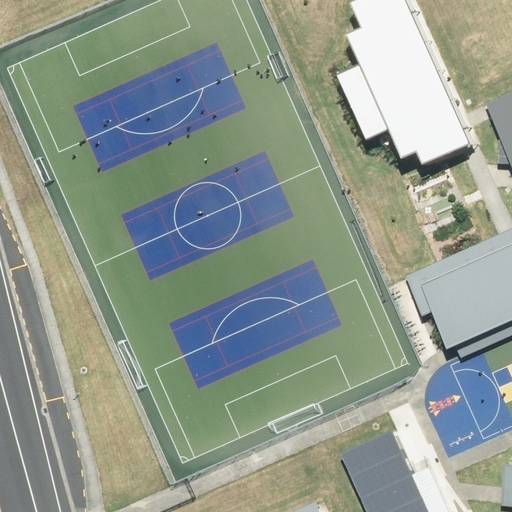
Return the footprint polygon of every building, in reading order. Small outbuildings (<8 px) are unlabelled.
[(419,151),(424,162),(445,153),(460,146),(468,144),(403,0),(359,0),(352,3),(363,28),(347,35),(361,62),(336,73),(366,140),(390,129),(403,159),(419,151)] [(511,94),(488,105),(490,109),(494,119),(511,162),(511,94)] [(441,263),(407,277),(424,315),(427,314),(433,311),(450,349),(511,321),(511,231),(508,233),(500,237),(443,262),(441,263)] [(402,425),(349,449),(377,511),(458,511),(438,465),(423,472),(402,425)] [(511,511),(511,464),(503,464),(502,487),(501,494),(500,503),(500,508),(511,509),(511,511)] [(320,511),(315,501),(290,511),(320,511)]
